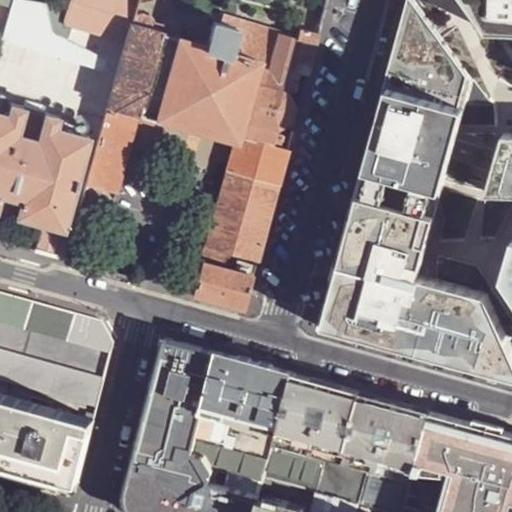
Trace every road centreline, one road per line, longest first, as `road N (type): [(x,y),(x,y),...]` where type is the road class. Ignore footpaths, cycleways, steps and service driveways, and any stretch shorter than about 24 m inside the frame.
road 1 (residential): [(278,341),(370,0)]
road 2 (residential): [(278,341),(148,305),(95,511)]
road 3 (residential): [(511,404),(278,341)]
